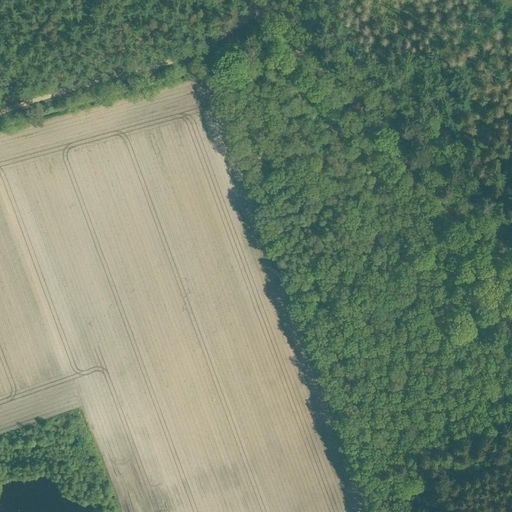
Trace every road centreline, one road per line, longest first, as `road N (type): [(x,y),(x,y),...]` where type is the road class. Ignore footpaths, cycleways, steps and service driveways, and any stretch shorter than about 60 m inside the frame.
road 1 (track): [(511,270),(259,8)]
road 2 (track): [(259,8),(198,51),(0,112)]
